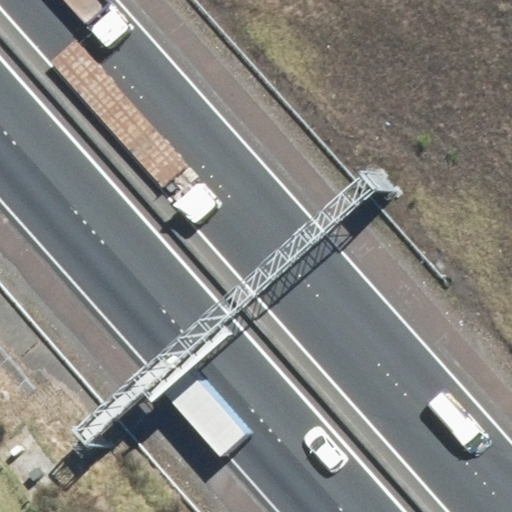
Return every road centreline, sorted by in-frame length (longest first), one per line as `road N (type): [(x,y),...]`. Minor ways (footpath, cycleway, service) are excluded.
road 1 (motorway): [(62,0),(511,502)]
road 2 (motorway): [(371,511),(0,95)]
